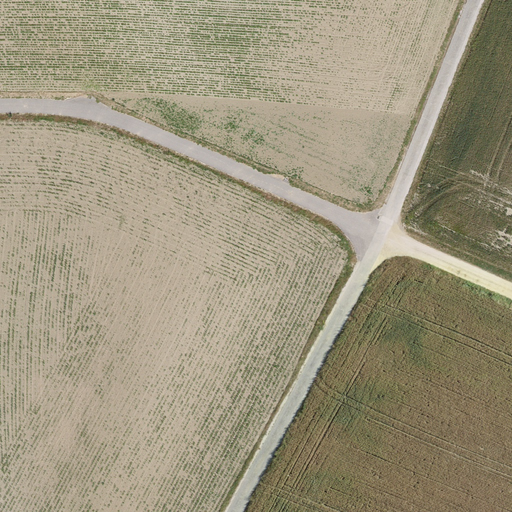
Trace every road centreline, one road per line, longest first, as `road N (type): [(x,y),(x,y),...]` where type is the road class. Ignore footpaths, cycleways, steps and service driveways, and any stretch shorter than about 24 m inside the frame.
road 1 (unclassified): [(473,0),(374,250),(238,511)]
road 2 (track): [(0,109),(75,109),(374,250)]
road 3 (track): [(511,306),(374,250)]
